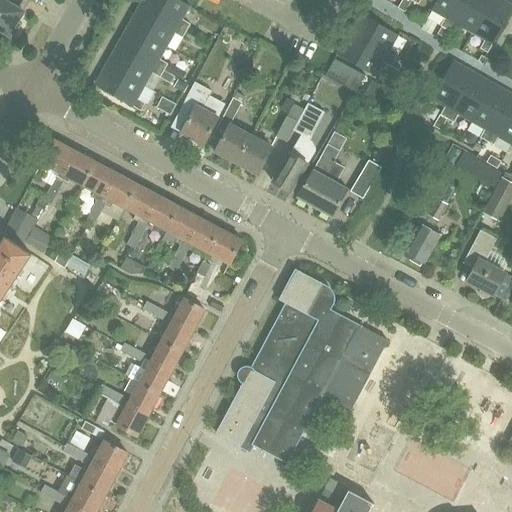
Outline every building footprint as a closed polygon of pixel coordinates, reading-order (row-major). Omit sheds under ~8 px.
[(23,11),(7,2),(3,0),(0,0),(0,29),(10,35),(10,34),(15,36),(22,23),(18,21),(23,11)] [(142,0),(140,5),(186,31),(190,25),(182,20),(190,6),(179,0),(142,0)] [(405,11),(411,1),(408,0),(401,0),(398,7),(405,11)] [(434,2),(430,8),(443,16),(438,25),(445,29),(460,0),(436,0),(435,3),(434,2)] [(460,0),(445,29),(452,33),(457,23),(470,31),(487,0),(460,0)] [(511,4),(503,0),(487,0),(470,31),(486,40),(481,48),(487,52),(511,8),(511,4)] [(199,38),(186,31),(140,5),(128,25),(167,47),(174,33),(183,38),(196,45),(199,38)] [(358,13),(346,34),(394,61),(398,53),(389,48),(397,34),(358,13)] [(159,60),(167,47),(128,25),(116,45),(174,78),(174,76),(175,77),(179,69),(168,63),(167,65),(159,60)] [(438,25),(434,32),(441,36),(445,29),(438,25)] [(445,29),(441,36),(448,39),(452,33),(445,29)] [(390,67),(394,61),(346,34),(336,54),(374,75),(381,62),(390,67)] [(170,83),(174,78),(116,45),(105,65),(143,87),(151,73),(160,78),(160,77),(170,83)] [(488,59),(481,55),(478,61),(485,65),(488,59)] [(401,64),(394,60),(391,66),(398,70),(401,64)] [(452,61),(431,98),(445,106),(440,115),(447,119),(473,72),(452,61)] [(145,103),(137,99),(143,87),(105,65),(97,80),(94,84),(141,111),(145,103)] [(459,114),(471,121),(492,83),(473,72),(447,119),(454,123),(459,114)] [(177,80),(174,87),(184,92),(188,85),(177,80)] [(204,144),(226,103),(210,95),(212,91),(195,82),(185,100),(195,105),(181,132),(181,133),(204,145),(204,144)] [(511,94),(492,83),(471,121),(485,128),(479,137),(487,141),(511,94)] [(384,87),(376,102),(386,108),(394,93),(384,87)] [(511,94),(487,141),(494,146),(499,137),(511,144),(511,94)] [(233,116),(234,117),(243,101),(234,96),(225,112),(229,114),(233,116)] [(176,104),(162,97),(156,107),(170,115),(176,104)] [(307,103),(304,109),(298,121),(299,122),(296,129),(302,132),(291,153),(289,152),(278,171),(272,181),(290,192),(296,181),(313,151),(314,150),(312,143),(310,142),(310,141),(312,137),(311,136),(325,112),(307,103)] [(298,121),(304,109),(296,105),(278,137),(288,143),(296,129),(299,122),(298,121)] [(225,112),(212,137),(220,141),(229,124),(233,116),(229,114),(225,112)] [(440,115),(434,125),(441,129),(447,119),(440,115)] [(215,151),(237,163),(251,136),(229,124),(220,141),(215,151)] [(251,136),(237,163),(258,174),(265,162),(272,147),(251,136)] [(53,139),(41,163),(51,169),(52,169),(49,174),(55,177),(59,179),(74,150),(53,139)] [(340,150),(328,143),(305,184),(297,197),(331,216),(347,188),(337,182),(345,167),(334,161),(340,150)] [(453,145),(445,159),(454,164),(462,150),(453,145)] [(55,177),(49,188),(57,192),(63,181),(68,184),(70,179),(82,185),(95,161),(74,150),(59,179),(55,177)] [(455,165),(474,176),(482,162),(463,151),(455,165)] [(488,162),(498,168),(502,160),(492,154),(488,162)] [(362,197),(380,165),(367,158),(350,190),(362,197)] [(99,215),(105,204),(101,202),(116,173),(95,161),(82,185),(94,192),(91,197),(97,199),(91,211),(99,215)] [(110,206),(112,201),(124,208),(137,184),(116,173),(101,202),(105,204),(110,206)] [(405,253),(406,253),(410,255),(411,256),(409,260),(420,266),(422,262),(424,263),(429,254),(440,235),(432,230),(447,204),(457,188),(442,179),(432,196),(416,223),(421,225),(405,253)] [(137,184),(124,208),(136,214),(133,219),(139,222),(143,224),(158,195),(137,184)] [(497,223),(511,196),(511,190),(501,184),(483,215),(497,223)] [(49,188),(43,199),(44,200),(46,201),(51,203),(57,192),(49,188)] [(154,224),(166,230),(179,206),(158,195),(143,224),(147,226),(151,229),(154,224)] [(36,205),(31,215),(37,219),(46,201),(44,200),(43,199),(40,198),(36,205)] [(179,206),(166,230),(177,236),(175,241),(181,244),(185,247),(200,218),(179,206)] [(37,219),(31,215),(15,208),(9,219),(31,230),(36,220),(37,219)] [(93,226),(99,215),(91,211),(85,222),(93,226)] [(196,246),(207,252),(208,253),(221,229),(200,218),(185,247),(188,249),(193,251),(196,246)] [(26,240),(31,230),(9,219),(4,229),(26,240)] [(135,228),(133,233),(141,237),(147,226),(143,224),(139,222),(135,228)] [(34,228),(25,243),(44,254),(53,239),(34,228)] [(207,252),(204,257),(214,262),(216,257),(218,258),(229,264),(242,240),(221,229),(208,253),(207,252)] [(463,263),(473,269),(467,281),(480,288),(479,290),(479,296),(485,299),(490,296),(491,294),(493,295),(499,284),(504,274),(480,261),(486,250),(489,251),(497,239),(481,230),(463,263)] [(135,248),(141,237),(133,233),(127,244),(132,247),(135,248)] [(0,275),(11,283),(31,252),(16,242),(16,241),(7,235),(6,236),(5,235),(0,242),(0,275)] [(181,244),(175,256),(183,260),(188,249),(185,247),(181,244)] [(89,265),(72,255),(70,258),(66,266),(83,275),(89,265)] [(177,271),(183,260),(175,256),(169,267),(177,271)] [(125,259),(120,268),(131,274),(143,273),(146,267),(127,257),(125,259)] [(196,273),(204,277),(211,265),(203,261),(196,273)] [(286,463),(287,462),(285,461),(321,394),(351,410),(388,340),(330,310),(319,303),(321,298),(322,298),(323,298),(324,298),(324,297),(325,297),(326,296),(327,295),(327,294),(328,293),(328,292),(328,291),(328,290),(328,289),(327,288),(327,287),(326,286),(325,285),(324,284),(295,269),(278,299),(285,303),(250,368),(249,368),(248,368),(247,367),(246,367),(245,367),(244,368),(243,368),(242,368),(242,369),(241,370),(240,371),(239,372),(239,373),(239,374),(239,375),(239,376),(239,377),(240,378),(240,379),(241,380),(241,381),(242,381),(243,382),(216,433),(238,445),(249,451),(252,445),(253,445),(286,463)] [(0,299),(11,283),(0,275),(0,299)] [(170,312),(168,316),(193,329),(204,308),(184,297),(177,311),(172,308),(170,312)] [(147,300),(143,308),(154,314),(159,306),(147,300)] [(159,306),(154,314),(166,320),(168,316),(170,312),(159,306)] [(168,326),(161,339),(182,350),(193,329),(168,316),(166,320),(163,324),(168,326)] [(73,318),(65,332),(78,339),(86,326),(73,318)] [(182,350),(161,339),(150,361),(171,372),(182,350)] [(132,356),(136,348),(125,342),(121,350),(132,356)] [(132,356),(143,362),(145,358),(147,354),(136,348),(132,356)] [(134,366),(128,376),(139,382),(160,393),(171,372),(150,361),(145,358),(143,362),(140,368),(135,365),(134,366)] [(53,366),(45,381),(59,388),(67,373),(53,366)] [(148,414),(160,393),(139,382),(128,403),(148,414)] [(98,392),(109,398),(114,390),(102,384),(98,392)] [(125,396),(114,390),(109,398),(121,404),(123,400),(125,396)] [(118,409),(111,421),(114,423),(116,424),(137,435),(148,414),(128,403),(123,400),(121,404),(118,409)] [(92,434),(96,427),(85,421),(81,428),(92,434)] [(511,423),(503,440),(508,443),(511,441),(511,423)] [(18,429),(11,441),(21,447),(27,436),(28,435),(18,429)] [(85,461),(87,457),(116,473),(128,452),(103,439),(97,451),(92,449),(89,453),(78,447),(74,455),(85,461)] [(74,455),(78,447),(67,442),(63,449),(74,455)] [(0,449),(0,463),(5,467),(11,456),(0,449)] [(105,494),(116,473),(87,457),(85,461),(81,468),(86,470),(81,481),(105,494)] [(323,488),(343,499),(348,490),(348,488),(329,478),(323,488)] [(88,511),(95,511),(105,494),(81,481),(69,502),(88,511)] [(40,491),(51,497),(55,489),(44,483),(40,491)] [(66,495),(55,489),(51,497),(62,503),(66,495)] [(368,511),(373,503),(363,498),(348,490),(337,510),(317,500),(310,511),(368,511)] [(88,511),(69,502),(63,511),(88,511)]
